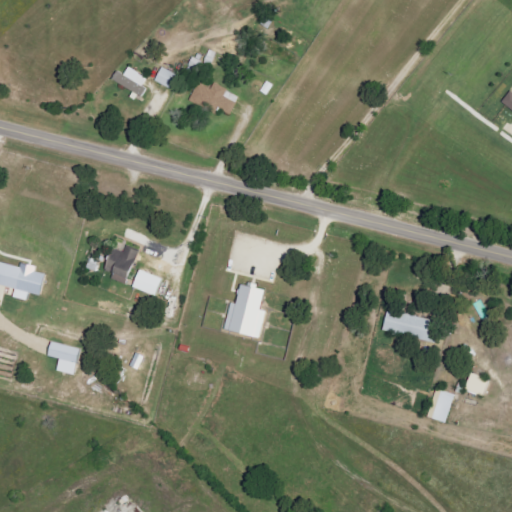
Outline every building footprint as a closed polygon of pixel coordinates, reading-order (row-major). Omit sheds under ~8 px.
[(128,76),(119,71),(114,80),(147,97),(151,90),(146,88),(151,78),(132,68),(128,76)] [(158,83),(173,90),(180,75),(165,68),(158,83)] [(232,119),(243,97),(217,85),(214,91),(200,84),(193,100),(232,119)] [(145,255),(125,244),(110,274),(130,285),(145,255)] [(25,268),(0,261),(0,285),(20,290),(18,298),(32,302),(34,294),(47,297),(53,276),(40,273),(42,267),(26,264),(25,268)] [(161,298),(168,279),(144,271),(138,290),(161,298)] [(229,331),(263,338),(272,290),(246,286),(243,305),(234,303),(229,331)] [(443,322),(389,311),(385,333),(439,343),(443,322)] [(54,358),(64,361),(61,372),(79,377),(86,350),(58,342),(54,358)] [(487,398),(494,381),(476,374),(469,390),(487,398)] [(460,395),(439,389),(430,418),(450,424),(460,395)]
